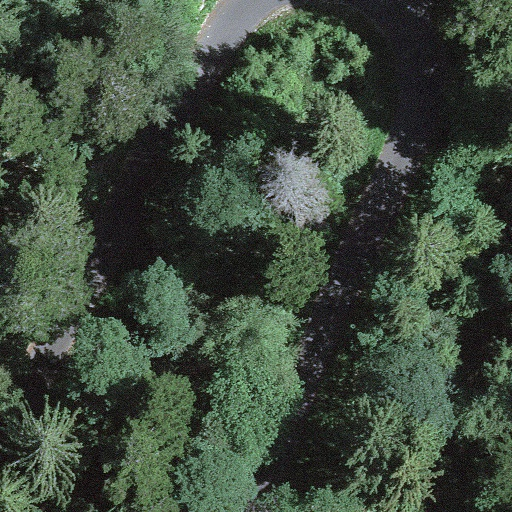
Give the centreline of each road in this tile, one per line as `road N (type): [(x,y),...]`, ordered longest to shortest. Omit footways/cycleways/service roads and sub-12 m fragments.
road 1 (unclassified): [(392,0),(404,9),(437,99),(265,511)]
road 2 (unclassified): [(0,404),(237,10),(257,0)]
